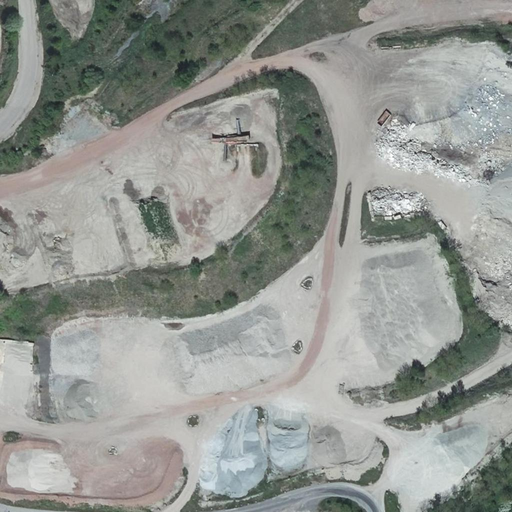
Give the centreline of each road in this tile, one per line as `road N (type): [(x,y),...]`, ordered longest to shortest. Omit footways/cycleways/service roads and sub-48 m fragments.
road 1 (track): [(0,185),(74,166),(160,107),(266,60),(293,61),(325,82),(335,146),(332,263),(316,382),(334,412),(378,414),(434,394),(511,347)]
road 2 (track): [(316,382),(159,412),(78,440),(0,422)]
road 3 (track): [(325,82),(343,45),(369,27),(511,1)]
road 4 (track): [(74,166),(94,103),(175,0)]
road 5 (track): [(335,146),(439,181),(500,231)]
